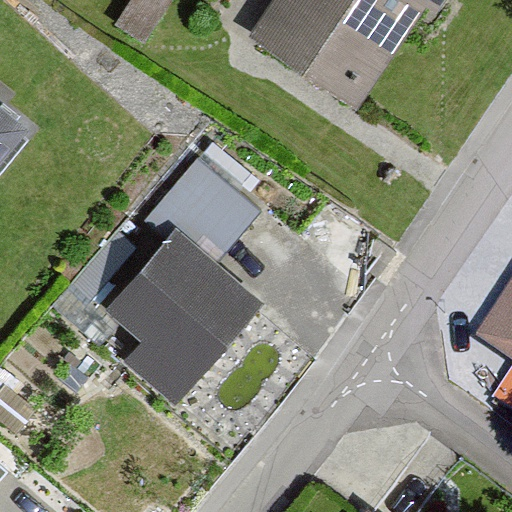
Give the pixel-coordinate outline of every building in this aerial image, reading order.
[(416,4),(410,0),(268,0),(246,37),(355,103),(416,4)] [(410,0),(416,4),(429,12),(436,0),(410,0)] [(0,157),(21,131),(0,114),(0,157)] [(258,211),(214,175),(101,312),(134,339),(118,358),(172,403),(260,297),(217,261),(258,211)] [(511,284),(474,341),(511,366),(511,284)]
